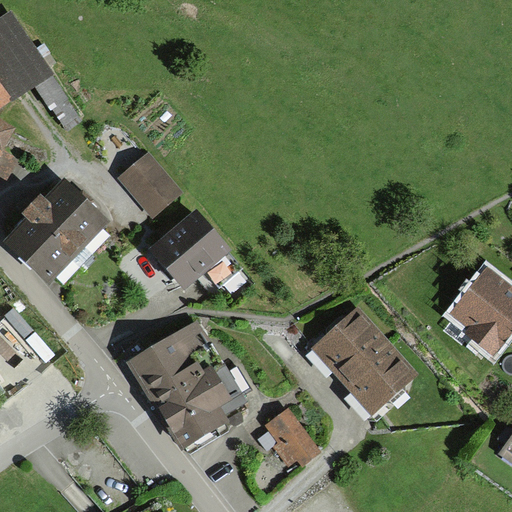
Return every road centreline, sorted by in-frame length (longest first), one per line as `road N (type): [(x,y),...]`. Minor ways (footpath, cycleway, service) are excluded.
road 1 (residential): [(0,251),(112,387)]
road 2 (residential): [(112,387),(214,511)]
road 3 (residential): [(0,454),(112,387)]
